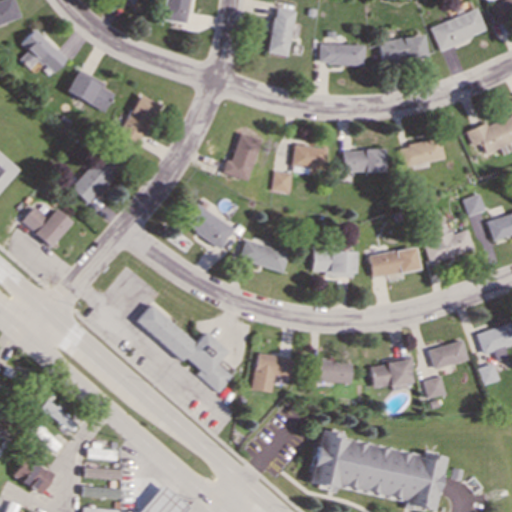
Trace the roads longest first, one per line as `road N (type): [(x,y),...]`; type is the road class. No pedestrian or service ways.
road 1 (residential): [(60,0),(122,49),(298,106),(415,103),(511,64)]
road 2 (residential): [(122,229),(210,292),(297,319),(406,315),(511,279)]
road 3 (residential): [(18,334),(67,293),(178,157),(220,60),(231,0)]
road 4 (primary): [(275,511),(0,271)]
road 5 (primary): [(0,318),(221,511)]
